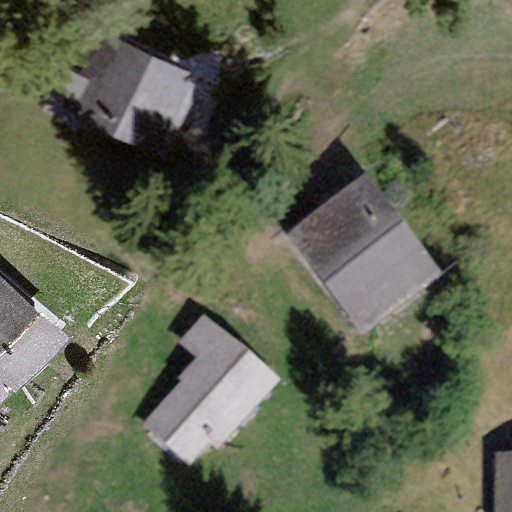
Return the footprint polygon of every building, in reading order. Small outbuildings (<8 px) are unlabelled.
[(196,80),(90,34),(55,113),(162,159),(196,80)] [(358,185),(281,240),(355,341),(431,286),(358,185)] [(0,279),(0,394),(57,327),(0,279)] [(275,387),(217,337),(137,429),(195,479),(275,387)] [(511,511),(511,463),(488,464),(489,511),(511,511)]
